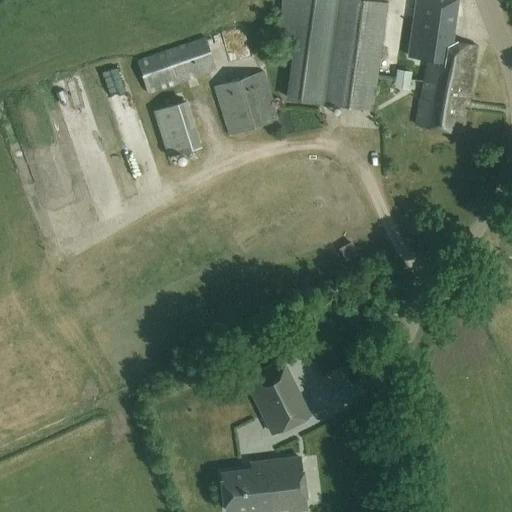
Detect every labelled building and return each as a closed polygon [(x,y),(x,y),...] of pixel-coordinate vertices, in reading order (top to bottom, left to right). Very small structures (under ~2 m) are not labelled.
[(387,3),(368,0),(281,0),(277,35),(297,38),(288,99),(371,111),(387,3)] [(463,101),(468,102),(477,45),(451,41),(454,0),(420,0),(411,56),(427,59),(417,124),(462,132),(465,110),(462,109),(463,101)] [(148,95),(216,71),(204,37),(136,60),(148,95)] [(397,69),(394,87),(409,89),(411,72),(397,69)] [(228,135),(280,120),(264,70),(213,86),(228,135)] [(188,99),(177,103),(174,94),(168,96),(169,98),(164,99),(163,95),(150,99),(153,111),(168,157),(202,146),(188,99)] [(293,322),(271,333),(280,351),(302,340),(293,322)] [(297,391),(282,361),(246,379),(261,409),(297,391)] [(306,507),(300,458),(251,463),(252,469),(221,473),(226,511),(258,507),(258,511),(265,511),(273,511),(273,509),(287,507),(288,509),(306,507)]
